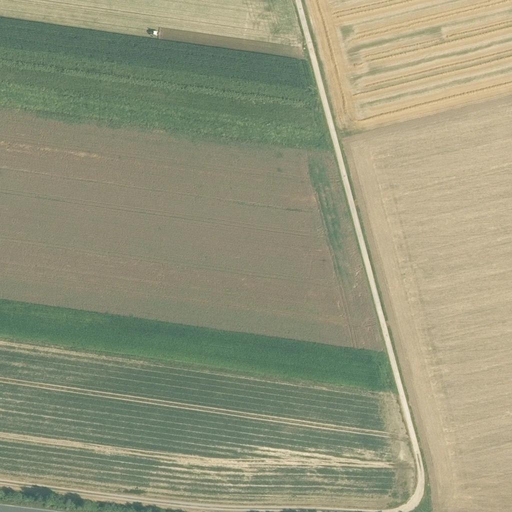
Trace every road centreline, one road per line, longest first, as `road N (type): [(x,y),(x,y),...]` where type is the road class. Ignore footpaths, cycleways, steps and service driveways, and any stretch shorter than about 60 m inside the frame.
road 1 (track): [(296,0),(422,477),(415,502),(402,511)]
road 2 (track): [(311,511),(217,510),(0,485)]
